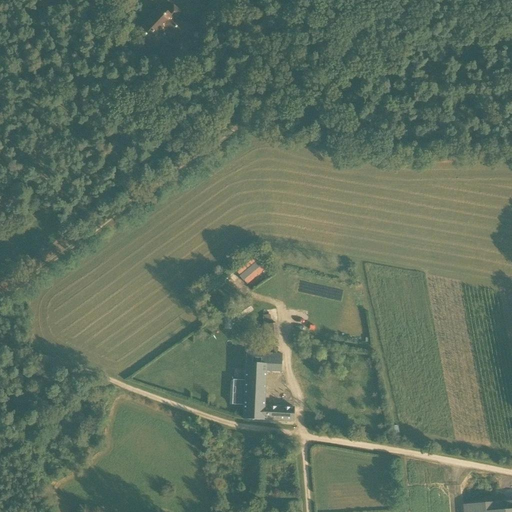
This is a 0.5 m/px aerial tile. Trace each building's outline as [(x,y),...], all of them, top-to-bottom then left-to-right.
[(173,20),(160,7),(139,31),(142,34),(141,36),(144,39),(150,49),(162,41),(158,36),(164,29),(179,36),(174,46),(184,51),(195,30),(173,20)] [(245,301),(230,310),(236,320),(250,311),(245,301)] [(301,314),(300,329),(324,330),(325,315),(301,314)] [(246,420),(291,422),(292,422),(293,407),(266,406),(267,370),(283,370),(283,356),(249,354),(246,420)] [(511,511),(511,501),(463,505),(463,511),(511,511)]
